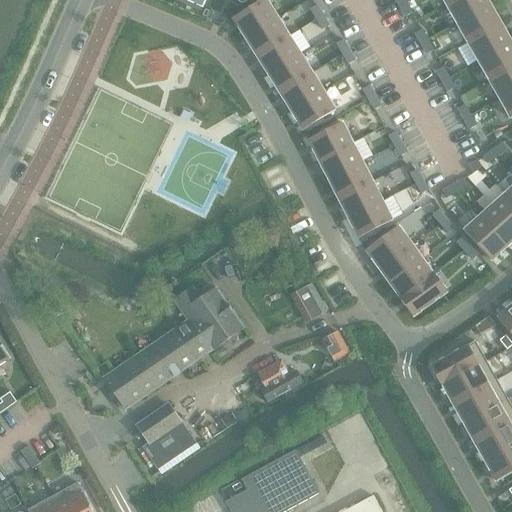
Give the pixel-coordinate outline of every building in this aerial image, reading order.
[(265,0),(233,20),(245,39),(278,19),(265,0)] [(490,6),(486,0),(455,0),(446,6),(457,24),(490,6)] [(406,3),(399,7),(405,18),(412,14),(406,3)] [(323,16),(317,6),(310,10),(316,20),(323,16)] [(501,24),(490,6),(457,24),(467,43),(501,24)] [(329,27),(323,16),(316,20),(322,31),(329,27)] [(289,37),(278,19),(245,39),(257,58),(289,37)] [(511,43),(501,24),(467,43),(478,62),(511,43)] [(422,30),(415,34),(421,45),(428,41),(422,30)] [(289,37),(257,58),(268,76),(301,56),(289,37)] [(349,51),(343,40),(337,44),(342,55),(349,51)] [(428,41),(421,45),(426,55),(433,51),(428,41)] [(511,67),(511,44),(511,43),(478,62),(488,81),(511,67)] [(355,61),(349,51),(342,55),(348,65),(355,61)] [(312,74),(301,56),(268,76),(280,94),(312,74)] [(511,92),(511,67),(488,81),(499,100),(511,92)] [(443,68),(436,72),(442,82),(449,78),(443,68)] [(312,74),(280,94),(291,112),(324,92),(312,74)] [(449,78),(442,82),(448,93),(455,89),(449,78)] [(375,97),(369,86),(362,90),(368,101),(375,97)] [(336,111),(324,92),(291,112),(303,132),(336,111)] [(511,92),(499,100),(510,119),(511,118),(511,92)] [(381,107),(375,97),(369,101),(374,111),(381,107)] [(464,106),(457,110),(463,120),(470,116),(464,106)] [(470,116),(463,120),(469,130),(476,126),(470,116)] [(342,124),(308,141),(318,162),(353,144),(342,124)] [(401,143),(396,132),(389,136),(395,147),(401,143)] [(407,153),(401,143),(395,147),(400,157),(407,153)] [(362,163),(353,144),(318,162),(328,181),(362,163)] [(502,144),(491,152),(496,158),(507,151),(502,144)] [(491,152),(482,158),(487,164),(496,158),(491,152)] [(468,168),(472,175),(482,168),(477,161),(468,168)] [(362,163),(328,181),(338,200),(372,182),(362,163)] [(423,181),(417,170),(410,174),(416,184),(423,181)] [(463,180),(452,187),(455,193),(467,187),(463,180)] [(429,191),(423,181),(416,184),(422,195),(429,191)] [(382,202),(372,182),(338,200),(348,219),(382,202)] [(452,187),(442,192),(446,199),(455,193),(452,187)] [(511,201),(506,194),(492,206),(511,228),(511,201)] [(382,202),(348,219),(358,239),(393,222),(382,202)] [(511,228),(492,206),(479,218),(506,249),(511,243),(511,228)] [(438,211),(432,216),(441,226),(447,221),(442,215),(438,211)] [(465,231),(492,261),(506,249),(479,218),(465,231)] [(447,221),(441,226),(448,234),(454,229),(447,221)] [(399,228),(366,252),(379,270),(412,246),(399,228)] [(462,238),(456,243),(465,253),(471,248),(462,238)] [(423,261),(412,246),(379,270),(390,285),(423,261)] [(471,248),(465,253),(473,261),(478,256),(471,248)] [(423,261),(390,285),(400,299),(433,275),(423,261)] [(447,294),(433,275),(400,299),(414,318),(447,294)] [(312,286),(292,296),(307,323),(326,312),(312,286)] [(126,410),(199,360),(245,329),(218,290),(193,307),(190,302),(180,309),(190,322),(178,330),(104,379),(126,410)] [(511,305),(498,317),(511,334),(511,305)] [(326,342),(336,360),(347,354),(336,336),(326,342)] [(511,342),(507,336),(501,341),(508,351),(511,347),(511,342)] [(0,366),(9,360),(1,348),(3,347),(0,342),(0,366)] [(475,342),(432,367),(443,387),(478,367),(486,362),(475,342)] [(290,375),(282,360),(258,374),(266,389),(260,392),(267,404),(304,384),(296,371),(290,375)] [(478,367),(443,387),(453,405),(488,386),(497,381),(486,362),(478,367)] [(488,386),(453,405),(464,424),(499,405),(508,400),(497,381),(488,386)] [(12,396),(2,403),(7,410),(17,403),(12,396)] [(499,405),(464,424),(474,443),(510,423),(511,422),(511,407),(508,400),(499,405)] [(144,448),(154,463),(192,438),(170,404),(137,427),(150,444),(144,448)] [(359,412),(343,421),(351,437),(367,428),(359,412)] [(511,422),(510,423),(474,443),(485,462),(511,446),(511,422)] [(63,439),(58,431),(51,435),(56,443),(63,439)] [(511,446),(485,462),(496,482),(511,473),(511,446)] [(29,447),(21,452),(26,460),(34,455),(29,447)] [(247,491),(226,503),(230,511),(286,511),(319,494),(295,451),(242,480),(247,491)] [(34,455),(26,460),(32,468),(39,463),(34,455)] [(53,497),(60,511),(93,511),(78,484),(53,497)] [(29,511),(60,511),(53,497),(29,511)] [(381,511),(373,497),(349,510),(345,511),(381,511)]
